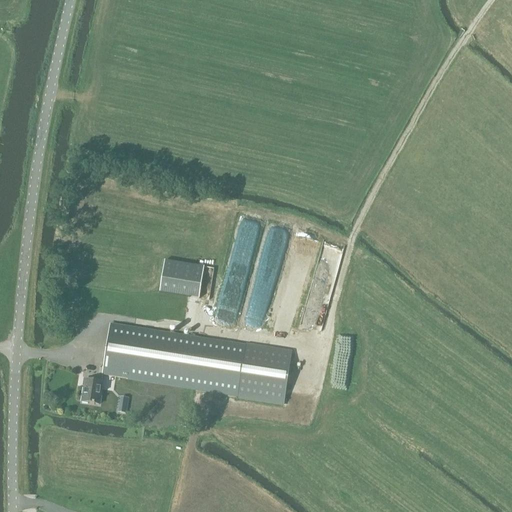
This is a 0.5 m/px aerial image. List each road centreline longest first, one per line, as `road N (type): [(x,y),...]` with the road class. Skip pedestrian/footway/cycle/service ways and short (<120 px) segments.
road 1 (unclassified): [(11,511),(38,147),(71,0)]
road 2 (track): [(329,327),(345,254),(384,173),(491,0)]
road 3 (track): [(190,123),(50,92)]
